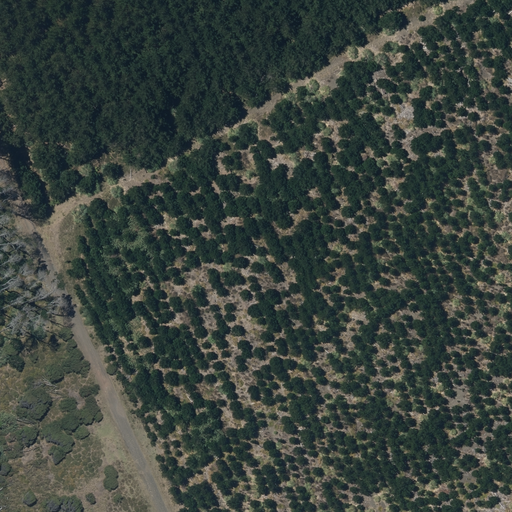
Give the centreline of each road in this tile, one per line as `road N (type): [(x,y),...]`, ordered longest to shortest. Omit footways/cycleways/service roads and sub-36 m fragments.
road 1 (track): [(49,272),(170,157),(406,0)]
road 2 (track): [(159,511),(0,165)]
